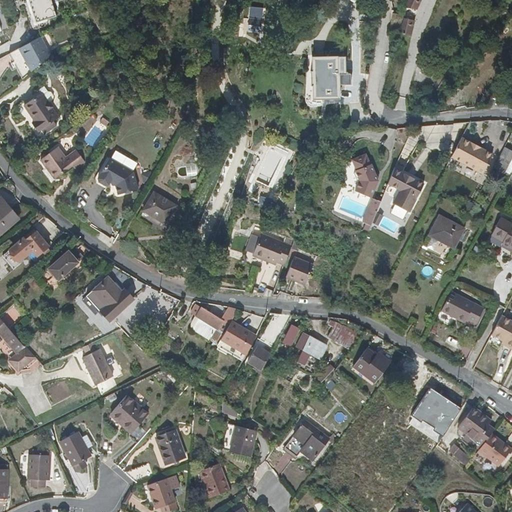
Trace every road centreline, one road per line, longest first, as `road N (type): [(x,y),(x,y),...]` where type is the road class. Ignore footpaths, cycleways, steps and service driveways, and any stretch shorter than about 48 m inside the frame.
road 1 (residential): [(0,156),(45,207),(139,271),(187,294),(352,313),(511,403)]
road 2 (residential): [(511,116),(400,121),(370,108),(388,7),(382,0)]
